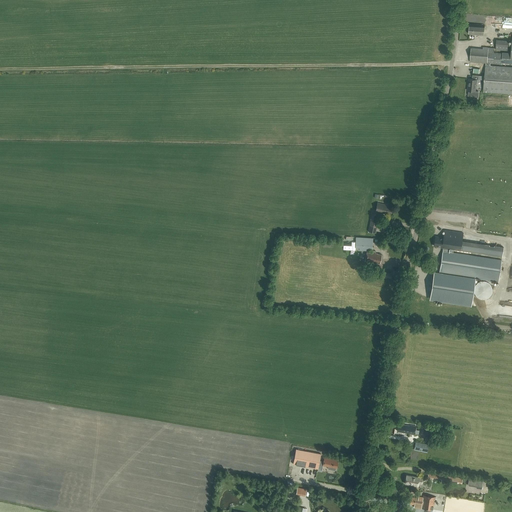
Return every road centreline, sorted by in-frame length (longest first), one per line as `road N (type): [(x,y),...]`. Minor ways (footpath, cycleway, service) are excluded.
road 1 (unclassified): [(361,511),(457,0)]
road 2 (track): [(0,68),(451,63)]
